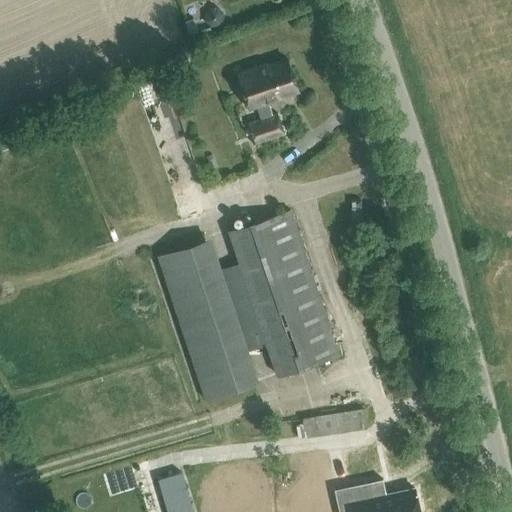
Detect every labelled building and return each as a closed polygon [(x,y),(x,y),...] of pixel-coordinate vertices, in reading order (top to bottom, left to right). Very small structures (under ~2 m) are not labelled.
[(249,121),(251,129),(256,142),(284,133),(277,112),(271,114),(267,100),(298,89),(287,57),(262,66),(261,64),(238,72),(250,106),(257,103),(262,117),(249,121)] [(134,78),(165,180),(194,171),(162,69),(134,78)] [(339,353),(290,208),(227,229),(237,261),(219,268),(208,236),(156,254),(204,399),(257,381),(247,350),(266,344),(276,375),(339,353)] [(373,285),(370,272),(354,276),(358,290),(373,285)] [(355,406),(290,410),(291,428),(356,424),(355,406)] [(191,511),(180,470),(156,477),(166,511),(191,511)] [(388,477),(345,487),(352,511),(434,511),(427,489),(393,497),(388,477)]
